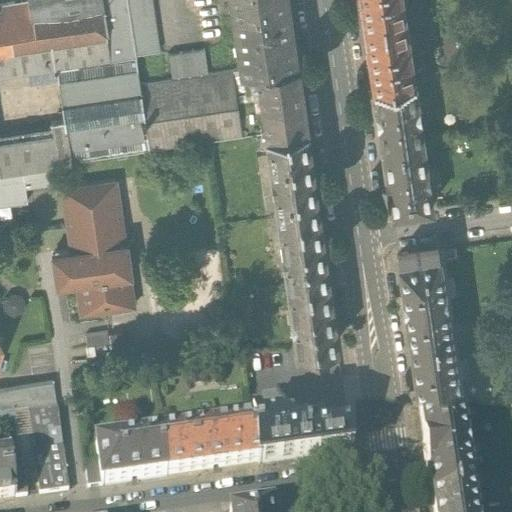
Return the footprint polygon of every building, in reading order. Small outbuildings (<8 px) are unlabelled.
[(0,5),(0,75),(56,67),(134,56),(134,55),(125,0),(27,0),(28,1),(0,5)] [(125,0),(134,55),(158,51),(150,0),(125,0)] [(246,67),(296,61),(286,0),(230,0),(240,68),(246,67)] [(362,0),(365,19),(405,13),(403,0),(362,0)] [(365,19),(374,81),(413,75),(405,13),(365,19)] [(260,99),(246,67),(240,68),(206,73),(203,49),(167,54),(171,78),(138,84),(148,149),(205,141),(264,132),(260,99)] [(66,115),(73,158),(148,149),(138,84),(134,56),(56,67),(66,115)] [(264,132),(305,126),(296,61),(246,67),(260,99),(264,132)] [(374,81),(382,146),(421,142),(413,75),(374,81)] [(39,131),(0,138),(0,163),(1,169),(25,165),(44,162),(58,160),(73,158),(66,115),(53,117),(55,129),(39,131)] [(277,219),(317,212),(305,126),(264,132),(277,219)] [(382,146),(390,211),(430,206),(421,142),(382,146)] [(44,162),(25,165),(27,188),(37,187),(62,183),(58,160),(44,162)] [(25,165),(0,169),(0,204),(28,200),(27,188),(25,165)] [(119,179),(62,187),(71,248),(51,251),(56,285),(76,282),(80,314),(137,306),(119,179)] [(288,282),(328,276),(317,212),(277,219),(288,282)] [(438,249),(398,255),(410,337),(449,332),(438,249)] [(296,346),(336,341),(328,276),(288,282),(296,346)] [(449,332),(410,337),(421,418),(461,413),(449,332)] [(110,333),(85,337),(88,356),(113,352),(110,333)] [(0,417),(13,415),(26,413),(57,406),(53,383),(0,390),(0,417)] [(57,406),(26,413),(32,451),(40,494),(68,490),(57,406)] [(251,420),(257,460),(351,446),(345,406),(251,420)] [(13,415),(19,453),(32,451),(26,413),(13,415)] [(461,413),(421,418),(433,503),(473,497),(461,413)] [(25,497),(19,453),(13,415),(0,417),(0,433),(4,433),(6,454),(13,498),(25,497)] [(167,473),(257,460),(251,420),(161,434),(167,473)] [(161,434),(94,444),(100,483),(167,473),(161,434)] [(0,500),(13,498),(6,454),(0,454),(0,500)] [(474,511),(473,497),(433,503),(434,511),(474,511)]
